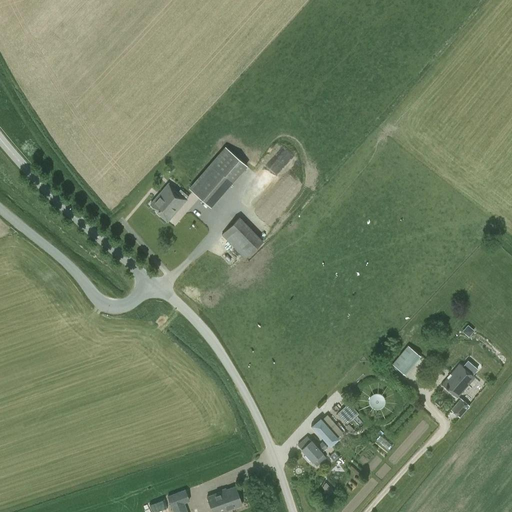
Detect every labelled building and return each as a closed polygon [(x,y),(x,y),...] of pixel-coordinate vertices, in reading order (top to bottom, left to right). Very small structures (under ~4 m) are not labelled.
[(225,147),(189,189),(211,208),(247,166),(225,147)] [(178,193),(168,184),(151,205),(158,211),(157,212),(167,221),(188,198),(180,190),(178,193)] [(262,241),(239,217),(222,234),(245,258),(262,241)] [(405,375),(421,356),(408,345),(392,365),(405,375)] [(485,364),(494,370),(501,360),(492,354),(485,364)] [(457,397),(475,377),(472,375),(477,369),(467,361),(462,366),(459,363),(441,384),(457,397)] [(459,417),(469,406),(461,398),(450,410),(459,417)] [(345,423),(356,412),(347,402),(336,413),(345,423)] [(330,447),(339,439),(321,417),(310,426),(330,447)] [(389,451),(393,446),(380,435),(376,440),(389,451)] [(307,436),(297,445),(306,454),(303,456),(309,462),(311,460),(317,466),(326,458),(321,452),(327,447),(322,441),(316,447),(307,436)] [(333,462),(338,457),(334,452),(329,457),(333,462)] [(228,510),(242,505),(235,486),(207,497),(212,511),(227,511),(228,511),(228,510)] [(172,507),(189,501),(185,490),(168,496),(172,507)]
